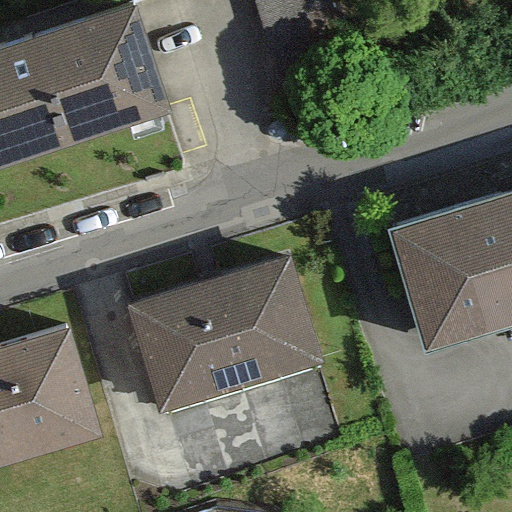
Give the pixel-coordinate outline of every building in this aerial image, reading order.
[(106,0),(0,31),(0,165),(159,118),(123,0),(106,0)] [(336,0),(272,0),(306,125),(308,131),(369,108),(336,0)] [(511,178),(385,216),(422,339),(511,312),(511,178)] [(126,300),(159,406),(313,359),(280,254),(126,300)] [(0,328),(0,461),(93,434),(56,312),(0,328)] [(317,511),(314,505),(190,493),(144,511),(317,511)]
